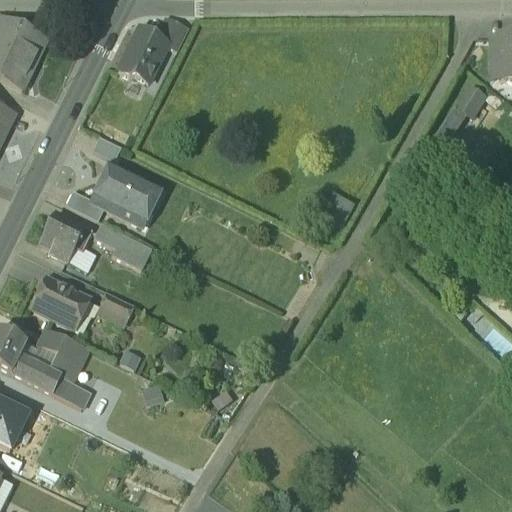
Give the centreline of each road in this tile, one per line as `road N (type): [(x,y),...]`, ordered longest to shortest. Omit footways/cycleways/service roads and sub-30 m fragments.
road 1 (residential): [(511,11),(121,6)]
road 2 (secondary): [(0,261),(121,6)]
road 3 (residential): [(0,4),(121,6)]
